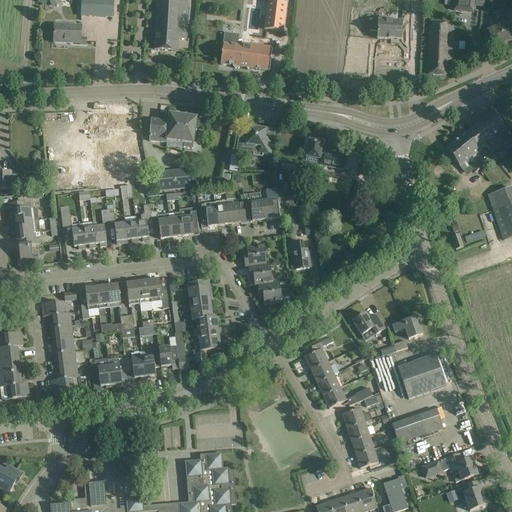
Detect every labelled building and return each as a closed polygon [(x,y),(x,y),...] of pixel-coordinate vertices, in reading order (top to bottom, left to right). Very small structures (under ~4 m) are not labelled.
[(113,0),(81,0),(81,16),(113,18),(113,0)] [(251,0),(252,1),(268,3),(265,30),(283,33),(287,5),(272,3),(272,0),(251,0)] [(474,0),(455,0),(454,11),(473,13),(474,0)] [(189,4),(158,2),(154,50),(154,51),(155,51),(177,52),(178,39),(186,39),(189,4)] [(511,41),(511,28),(505,12),(494,17),(498,27),(487,32),(495,49),(511,41)] [(402,21),(370,20),(369,32),(377,33),(377,40),(402,41),(402,21)] [(428,65),(428,75),(447,75),(447,61),(452,61),(452,51),(448,50),(448,22),(430,21),(428,65)] [(81,27),(54,26),(54,43),(56,43),(56,42),(68,43),(80,44),(80,45),(86,46),(86,39),(81,39),(81,27)] [(269,72),(272,48),(242,44),(241,46),(235,45),(237,35),(225,33),(220,65),(233,67),(235,69),(238,70),(240,68),(269,72)] [(91,126),(91,131),(99,132),(99,129),(112,129),(113,112),(103,112),(98,112),(92,111),(91,115),(92,115),(92,126),(91,126)] [(113,112),(112,129),(126,129),(126,132),(134,132),(134,126),(133,126),(134,115),(134,112),(128,112),(122,112),(113,112)] [(511,137),(492,112),(458,140),(468,152),(471,150),(475,156),(472,158),(473,159),(487,148),(493,156),(511,141),(511,137)] [(197,119),(170,116),(169,122),(152,120),(149,142),(166,144),(167,142),(184,144),(183,148),(192,149),(192,144),(193,145),(197,119)] [(75,124),(57,126),(58,136),(76,135),(75,124)] [(266,131),(249,128),(248,139),(238,137),(237,150),(236,155),(253,157),(262,158),(262,156),(270,157),(273,140),(265,139),(266,131)] [(76,135),(58,136),(59,146),(77,145),(76,135)] [(309,142),(306,158),(320,161),(319,166),(343,171),(346,156),(321,151),(322,144),(316,143),(316,141),(312,140),(310,142),(309,142)] [(472,159),(473,159),(472,158),(475,156),(471,150),(468,152),(458,140),(446,150),(460,168),(472,159)] [(77,145),(59,146),(60,157),(78,155),(77,145)] [(93,148),(94,156),(106,155),(105,146),(93,148)] [(132,152),(127,153),(129,171),(139,170),(138,166),(143,166),(142,158),(137,158),(136,149),(132,149),(132,152)] [(127,153),(118,154),(120,172),(129,171),(127,153)] [(118,154),(109,155),(111,173),(120,172),(118,154)] [(109,155),(100,156),(103,174),(111,173),(109,155)] [(100,156),(91,157),(93,175),(103,174),(100,156)] [(481,170),(476,163),(470,167),(475,174),(481,170)] [(230,165),(229,172),(237,173),(238,166),(237,166),(230,165)] [(191,189),(189,171),(158,174),(160,192),(191,189)] [(11,176),(11,173),(0,173),(0,190),(18,190),(17,176),(11,176)] [(495,193),(490,181),(469,189),(473,201),(495,193)] [(284,182),(282,186),(282,189),(285,192),(289,191),(291,188),(291,184),(288,182),(284,182)] [(133,199),(131,187),(120,188),(122,200),(133,199)] [(511,238),(511,191),(511,188),(488,196),(504,241),(511,238)] [(80,203),(90,202),(89,193),(79,195),(80,203)] [(261,203),(260,194),(244,196),(244,202),(245,216),(251,215),(252,223),(263,221),(261,203)] [(261,203),(263,221),(275,220),(274,219),(280,219),(278,196),(266,198),(267,202),(261,203)] [(16,224),(36,221),(37,221),(36,209),(31,209),(30,202),(9,204),(11,219),(15,219),(16,224)] [(238,206),(227,207),(230,225),(240,224),(240,217),(245,216),(244,202),(238,203),(238,206)] [(206,207),(199,207),(202,229),(207,228),(219,227),(216,204),(211,205),(212,209),(206,210),(206,207)] [(216,204),(219,227),(230,225),(228,216),(227,207),(217,208),(216,204)] [(69,216),(69,207),(60,209),(61,217),(62,230),(72,228),(70,216),(69,216)] [(136,224),(138,243),(139,243),(138,240),(142,239),(142,242),(149,241),(148,234),(153,233),(152,219),(150,207),(143,207),(144,216),(141,217),(141,223),(136,224)] [(180,218),(183,237),(193,236),(199,235),(196,209),(185,210),(185,212),(186,218),(180,218)] [(169,220),(171,239),(183,237),(180,218),(179,213),(174,214),(175,219),(169,220)] [(171,239),(169,220),(168,215),(157,216),(158,219),(152,219),(153,233),(159,233),(160,240),(171,239)] [(135,218),(124,220),(125,225),(127,244),(128,244),(127,241),(131,241),(132,244),(138,243),(136,224),(135,218)] [(36,221),(16,224),(17,237),(32,235),(39,234),(37,221),(36,221)] [(93,224),(82,225),(85,246),(89,246),(89,249),(96,248),(96,245),(94,229),(93,224)] [(85,249),(82,225),(76,226),(77,231),(72,232),(72,238),(74,248),(78,247),(78,250),(85,249)] [(125,225),(114,227),(117,246),(127,244),(125,225)] [(105,228),(94,229),(96,245),(100,245),(100,248),(107,247),(105,228)] [(32,235),(17,237),(19,249),(32,247),(34,247),(32,235)] [(463,248),(459,236),(451,238),(456,251),(463,248)] [(307,243),(289,245),(290,253),(294,253),(295,261),(296,271),(309,269),(307,250),(308,250),(307,243)] [(245,269),(248,268),(267,266),(264,246),(246,248),(247,255),(243,255),(245,269)] [(32,247),(19,249),(21,264),(28,263),(28,265),(38,263),(37,256),(33,257),(32,247)] [(270,265),(267,266),(248,268),(250,281),(254,281),(254,287),(272,285),(270,265)] [(159,280),(148,282),(151,305),(162,303),(163,311),(169,311),(167,296),(161,296),(159,280)] [(137,283),(140,306),(151,305),(148,282),(137,283)] [(185,285),(184,285),(185,291),(188,291),(190,301),(209,299),(209,295),(211,295),(210,287),(208,288),(207,288),(206,282),(197,283),(185,285)] [(129,307),(140,306),(137,283),(126,285),(129,307)] [(279,284),(272,285),(254,287),(258,287),(259,300),(263,299),(264,306),(282,303),(281,293),(279,284)] [(106,287),(109,310),(121,308),(118,286),(106,287)] [(98,311),(109,310),(106,287),(96,288),(98,311)] [(88,312),(98,311),(96,288),(85,290),(87,306),(81,306),(83,321),(89,320),(88,312)] [(77,301),(76,294),(64,295),(65,302),(77,301)] [(209,299),(190,301),(191,312),(205,310),(211,309),(209,299)] [(43,318),(49,317),(64,315),(62,302),(42,305),(43,318)] [(205,310),(191,312),(192,322),(212,319),(211,309),(205,310)] [(50,330),(71,327),(70,314),(64,315),(49,317),(50,330)] [(370,321),(366,315),(353,323),(362,337),(371,330),(375,336),(385,330),(377,316),(370,321)] [(196,322),(197,332),(217,329),(216,319),(218,319),(218,318),(212,319),(196,322)] [(423,336),(417,319),(393,327),(395,333),(405,330),(409,340),(423,336)] [(112,326),(104,327),(105,334),(113,333),(112,326)] [(50,330),(52,343),(73,340),(71,327),(50,330)] [(193,333),(193,337),(198,337),(199,343),(219,340),(218,337),(221,337),(220,329),(217,329),(197,332),(193,333)] [(0,336),(2,349),(17,347),(23,347),(21,333),(0,336)] [(182,334),(175,335),(174,335),(176,345),(183,344),(182,334)] [(104,335),(95,336),(96,344),(105,343),(104,335)] [(322,342),(321,343),(323,348),(333,343),(331,338),(322,342)] [(52,343),(54,355),(74,353),(73,340),(52,343)] [(219,340),(199,343),(200,353),(220,351),(219,340)] [(90,341),(82,342),(83,351),(91,350),(90,341)] [(408,349),(406,341),(393,346),(396,353),(408,349)] [(183,344),(176,345),(176,347),(177,359),(185,358),(183,344)] [(0,362),(19,360),(17,347),(2,349),(0,348),(0,362)] [(161,368),(161,370),(167,370),(166,368),(172,367),(171,362),(178,361),(177,359),(176,347),(159,349),(159,355),(161,368)] [(311,371),(313,370),(328,363),(322,350),(305,358),(311,371)] [(159,355),(153,356),(153,352),(142,353),(142,360),(145,380),(150,380),(150,378),(156,377),(155,369),(161,368),(159,355)] [(76,366),(74,353),(54,355),(55,368),(76,366)] [(131,358),(125,359),(127,373),(133,372),(134,380),(139,379),(140,381),(145,380),(142,353),(131,355),(131,358)] [(446,387),(435,356),(397,369),(408,400),(446,387)] [(177,359),(178,361),(179,372),(187,371),(185,358),(177,359)] [(119,366),(109,368),(111,388),(117,388),(116,386),(122,385),(120,373),(127,373),(125,359),(119,360),(119,366)] [(19,360),(0,362),(0,375),(20,373),(19,360)] [(313,370),(311,371),(317,384),(334,376),(339,374),(335,365),(330,368),(328,363),(313,370)] [(365,365),(358,369),(360,374),(368,371),(365,365)] [(76,366),(55,368),(57,381),(72,379),(78,379),(76,366)] [(111,388),(109,368),(91,370),(93,383),(99,383),(100,388),(106,387),(106,389),(111,388)] [(22,385),(20,373),(0,375),(0,380),(1,388),(6,388),(22,386),(22,385)] [(323,397),(340,389),(334,376),(317,384),(323,397)] [(57,381),(51,382),(53,395),(74,392),(72,379),(57,381)] [(27,384),(22,385),(22,386),(6,388),(8,400),(29,398),(27,384)] [(340,389),(323,397),(329,410),(346,402),(340,389)] [(369,389),(356,395),(359,403),(372,397),(369,389)] [(380,396),(364,402),(366,408),(382,403),(380,396)] [(352,413),(342,416),(344,422),(347,429),(349,429),(365,424),(372,421),(369,413),(362,415),(361,410),(352,413)] [(398,445),(443,430),(436,410),(392,426),(398,445)] [(388,416),(381,418),(384,425),(390,423),(388,416)] [(365,424),(347,429),(351,443),(369,437),(365,424)] [(374,450),(369,437),(351,443),(356,456),(374,450)] [(374,450),(356,456),(360,470),(378,464),(374,450)] [(89,478),(83,478),(85,493),(89,492),(90,499),(90,511),(231,511),(231,506),(236,506),(233,469),(223,470),(222,455),(200,457),(201,462),(185,463),(189,504),(143,508),(142,498),(126,499),(127,510),(117,510),(116,498),(106,499),(104,483),(90,484),(89,478)] [(463,463),(460,455),(451,458),(447,460),(446,460),(439,462),(421,468),(425,480),(443,473),(442,472),(450,469),(452,473),(458,471),(461,482),(477,476),(472,460),(463,463)] [(399,458),(388,461),(390,466),(401,463),(399,458)] [(23,474),(8,466),(4,472),(0,470),(0,490),(8,495),(15,483),(18,485),(23,474)] [(401,511),(408,510),(398,480),(383,485),(392,511),(401,511)] [(483,493),(480,482),(464,488),(466,494),(464,495),(469,511),(470,511),(485,507),(481,494),(483,493)] [(371,490),(357,494),(362,511),(369,511),(377,509),(371,490)] [(459,500),(456,491),(446,494),(449,504),(459,500)] [(347,511),(362,511),(357,494),(343,499),(347,511)] [(90,511),(90,499),(70,501),(70,504),(50,506),(50,511),(90,511)] [(329,503),(332,511),(347,511),(343,499),(329,503)] [(316,511),(332,511),(329,503),(315,508),(316,511)]
